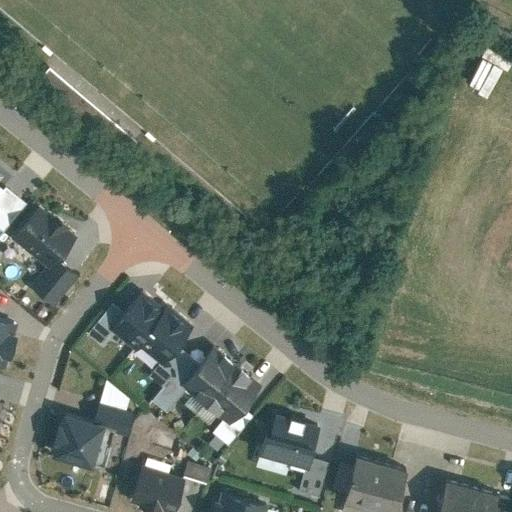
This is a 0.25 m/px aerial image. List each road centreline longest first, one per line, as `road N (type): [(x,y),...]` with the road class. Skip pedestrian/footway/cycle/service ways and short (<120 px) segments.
road 1 (unclassified): [(511,443),(382,407),(329,382),(150,228)]
road 2 (residential): [(150,228),(50,339),(16,465),(21,493),(58,511)]
road 3 (unclassified): [(150,228),(0,110)]
